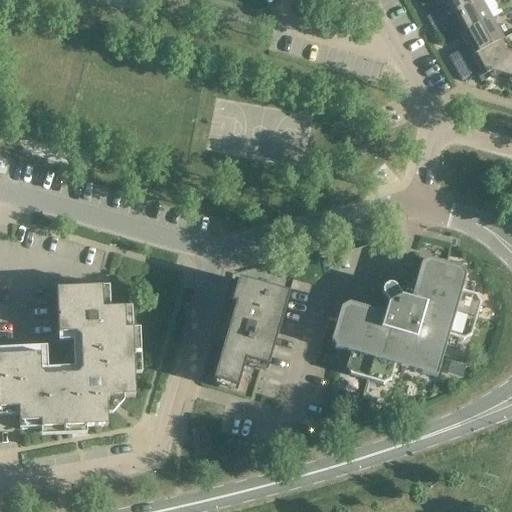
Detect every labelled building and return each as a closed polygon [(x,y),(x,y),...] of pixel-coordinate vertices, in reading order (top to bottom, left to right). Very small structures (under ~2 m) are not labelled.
[(479,0),(439,0),(445,11),(437,16),(435,11),(425,16),(430,27),(479,0)] [(490,20),(479,0),(430,27),(436,37),(447,32),(445,30),(454,26),(460,37),(490,20)] [(501,40),(490,20),(460,37),(467,51),(459,55),(457,51),(447,56),(453,67),(462,62),(471,57),(498,42),(501,40)] [(511,55),(504,53),(498,42),(471,57),(479,71),(475,73),(481,84),(489,79),(487,75),(490,73),(510,79),(511,72),(511,55)] [(457,75),(467,70),(462,62),(453,67),(457,75)] [(471,77),(467,70),(457,75),(461,82),(471,77)] [(340,309),(330,342),(332,342),(335,348),(334,349),(350,354),(345,369),(347,369),(350,375),(349,376),(383,386),(383,385),(389,381),(390,382),(394,367),(436,379),(448,337),(463,341),(463,340),(469,336),(471,337),(474,321),(480,304),(478,304),(475,298),(475,296),(460,292),(465,278),(464,277),(460,271),(461,270),(444,265),(428,261),(428,262),(421,265),(420,265),(415,282),(417,286),(406,293),(404,299),(400,298),(396,292),(395,289),(394,288),(393,287),(392,286),(391,286),(390,285),(389,285),(388,285),(387,285),(386,285),(385,286),(384,286),(383,287),(382,288),(382,289),(381,289),(381,290),(381,291),(381,292),(381,293),(381,294),(381,295),(381,296),(387,306),(385,310),(379,308),(367,314),(365,310),(347,305),(347,306),(341,310),(340,309)] [(213,379),(237,386),(245,359),(268,365),(288,296),(241,282),(213,379)] [(56,291),(58,335),(57,335),(58,343),(68,342),(72,346),(73,369),(47,370),(46,348),(0,350),(0,409),(10,409),(18,417),(19,430),(106,427),(105,413),(120,397),(134,397),(130,309),(111,310),(100,300),(100,289),(56,291)] [(450,361),(446,372),(462,377),(466,366),(450,361)] [(211,449),(205,427),(191,431),(197,452),(211,449)]
